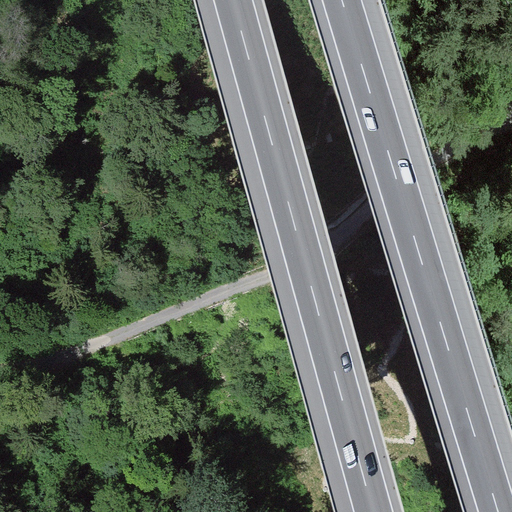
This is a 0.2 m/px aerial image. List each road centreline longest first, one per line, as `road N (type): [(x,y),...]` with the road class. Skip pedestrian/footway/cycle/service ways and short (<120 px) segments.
road 1 (track): [(511,111),(441,150),(359,219),(266,278),(63,359),(0,369)]
road 2 (motorway): [(498,511),(342,0)]
road 3 (motorway): [(231,0),(372,511)]
